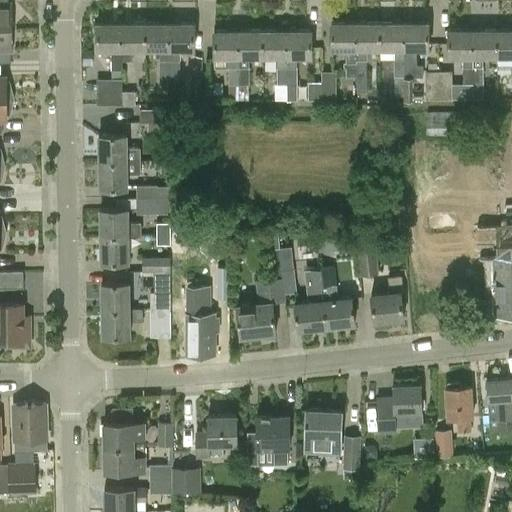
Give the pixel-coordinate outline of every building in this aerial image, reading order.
[(0,2),(0,26),(12,27),(11,3),(0,2)] [(169,76),(169,22),(145,23),(145,50),(160,50),(159,82),(163,85),(170,85),(170,77),(169,76)] [(195,22),(169,22),(169,76),(170,77),(180,76),(180,49),(195,49),(195,22)] [(355,76),(355,22),(331,22),(331,49),(346,49),(346,62),(343,62),(343,68),(346,68),(346,76),(355,76)] [(379,22),(355,22),(355,76),(357,76),(357,92),(367,92),(367,49),(379,49),(379,22)] [(404,76),(404,22),(379,22),(379,49),(394,49),(394,76),(404,76)] [(430,22),(404,22),(404,76),(404,98),(413,98),(413,100),(423,100),(422,89),(412,89),(412,77),(424,77),(423,64),(417,64),(416,49),(430,49),(430,22)] [(121,69),(121,23),(96,23),(97,50),(112,50),(112,69),(121,69)] [(145,23),(121,23),(121,69),(122,69),(122,60),(132,60),(132,50),(145,50),(145,23)] [(12,27),(0,26),(0,51),(12,51),(12,27)] [(511,29),(496,30),(496,56),(497,56),(497,68),(511,68),(511,84),(511,83),(511,29)] [(237,84),(237,30),(213,30),(213,57),(227,57),(227,67),(229,67),(229,84),(237,84)] [(237,30),(237,84),(249,84),(249,57),(261,57),(262,30),(237,30)] [(262,30),(261,57),(276,57),(277,84),(279,84),(279,99),(285,98),(286,30),(262,30)] [(286,30),(285,98),(287,98),(287,100),(298,100),(297,66),(296,66),(296,57),(313,57),(313,30),(286,30)] [(472,56),(472,30),(448,30),(448,57),(472,56)] [(472,30),(472,56),(473,66),(473,83),(483,83),(482,56),(496,56),(496,30),(472,30)] [(0,98),(13,99),(13,98),(9,83),(6,83),(6,78),(0,78),(0,65),(0,64),(0,98)] [(473,66),(463,66),(463,83),(473,83),(473,66)] [(321,81),(321,100),(336,100),(336,71),(321,71),(321,81)] [(438,99),(438,71),(426,71),(426,99),(438,99)] [(452,71),(438,71),(438,99),(452,99),(452,71)] [(189,78),(190,99),(202,99),(202,78),(189,78)] [(321,100),(321,81),(308,81),(308,100),(321,100)] [(120,105),(120,92),(96,92),(96,105),(120,105)] [(120,92),(120,105),(135,105),(134,92),(120,92)] [(13,99),(0,98),(0,132),(1,133),(1,121),(6,120),(6,115),(10,115),(13,100),(13,99)] [(139,122),(171,122),(170,109),(139,109),(139,122)] [(172,123),(187,122),(187,112),(172,112),(172,123)] [(426,135),(460,135),(460,112),(427,112),(426,135)] [(389,117),(389,135),(409,135),(409,117),(389,117)] [(141,148),(126,148),(125,136),(97,136),(98,163),(139,162),(141,162),(141,148)] [(141,162),(139,162),(98,163),(99,190),(127,189),(126,175),(141,175),(141,162)] [(460,176),(461,210),(490,209),(489,175),(460,176)] [(136,199),(170,198),(170,185),(157,186),(157,184),(136,184),(136,199)] [(170,212),(170,198),(136,199),(137,213),(170,212)] [(141,221),(127,222),(126,209),(99,209),(100,237),(127,237),(127,235),(141,235),(141,221)] [(156,236),(170,236),(170,222),(156,222),(156,236)] [(511,227),(491,228),(428,229),(429,261),(491,260),(493,315),(511,314),(511,227)] [(170,236),(156,236),(157,244),(170,244),(170,236)] [(382,237),(375,237),(375,236),(356,238),(361,275),(380,273),(377,248),(383,248),(382,237)] [(127,237),(100,237),(100,264),(127,263),(127,237)] [(291,246),(279,248),(283,293),(297,292),(291,246)] [(274,248),(278,279),(256,281),(258,304),(237,306),(240,336),(275,333),(272,303),(284,302),(283,294),(283,293),(279,248),(274,248)] [(153,274),(168,273),(168,271),(170,271),(170,257),(142,257),(142,272),(153,272),(153,274)] [(351,299),(338,300),(336,284),(337,284),(335,266),(333,266),(332,258),(319,259),(320,267),(319,267),(326,328),(354,325),(351,299)] [(229,282),(229,267),(216,267),(217,298),(229,298),(229,282)] [(305,269),(309,303),(295,305),(298,331),(326,328),(319,267),(305,269)] [(0,286),(24,287),(24,271),(0,270),(0,286)] [(168,273),(153,274),(153,291),(150,291),(150,310),(170,309),(170,291),(168,291),(168,273)] [(400,289),(403,288),(401,276),(388,278),(389,294),(371,296),(374,322),(403,319),(400,289)] [(142,308),(128,308),(128,283),(101,284),(101,311),(142,310),(142,308)] [(209,313),(209,301),(209,284),(185,285),(185,301),(186,356),(215,355),(214,333),(219,332),(219,318),(214,318),(214,313),(209,313)] [(25,347),(29,343),(28,316),(21,316),(21,304),(0,304),(0,340),(7,341),(7,347),(25,347)] [(170,309),(150,310),(150,337),(170,336),(170,309)] [(142,321),(142,310),(101,311),(102,338),(129,337),(129,321),(142,321)] [(511,428),(511,377),(486,379),(487,401),(497,401),(499,429),(511,428)] [(447,418),(458,418),(459,432),(469,431),(468,417),(471,417),(469,385),(460,385),(460,381),(446,382),(447,386),(445,386),(447,418)] [(392,386),(393,396),(376,397),(378,434),(397,432),(397,427),(422,426),(420,385),(419,385),(392,386)] [(15,461),(8,461),(8,464),(8,472),(8,492),(34,491),(34,471),(35,471),(35,460),(35,449),(47,449),(47,448),(46,405),(13,406),(15,449),(15,461)] [(342,411),(305,409),(304,451),(340,453),(342,411)] [(256,416),(256,431),(247,431),(247,464),(286,463),(286,447),(288,447),(288,415),(256,416)] [(207,416),(208,429),(195,430),(196,457),(211,456),(211,455),(222,455),(221,443),(236,443),(236,416),(207,416)] [(167,446),(173,446),(173,421),(157,421),(157,445),(167,445),(167,446)] [(145,446),(145,436),(145,423),(133,423),(133,422),(103,423),(104,446),(145,446)] [(434,430),(436,456),(453,455),(451,428),(434,430)] [(343,468),(343,478),(359,478),(359,469),(360,469),(361,435),(343,434),(342,468),(343,468)] [(145,446),(104,446),(104,471),(134,470),(145,470),(145,446)] [(173,446),(167,446),(167,464),(150,464),(150,478),(171,478),(171,467),(172,467),(172,464),(174,464),(173,446)] [(171,467),(171,478),(171,492),(201,492),(201,466),(172,467),(171,467)] [(171,478),(150,478),(150,493),(171,492),(171,478)] [(146,511),(146,501),(145,488),(134,488),(134,487),(104,488),(104,511),(146,511)]
